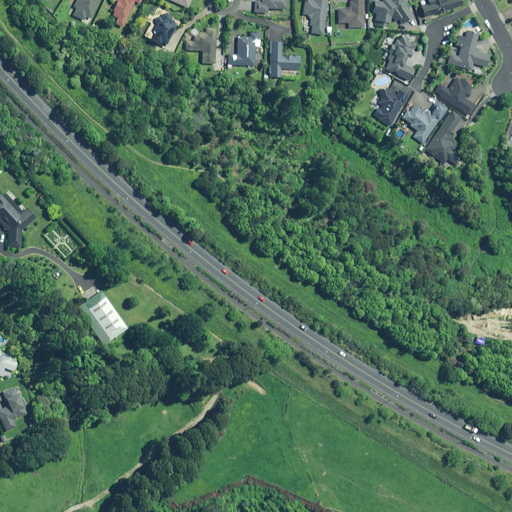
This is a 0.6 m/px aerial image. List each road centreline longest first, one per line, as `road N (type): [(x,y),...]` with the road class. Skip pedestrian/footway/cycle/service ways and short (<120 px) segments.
road 1 (primary): [(0,63),(121,188),(203,258),(342,357),(511,453)]
road 2 (track): [(67,511),(194,423),(227,383),(242,379),(262,393)]
